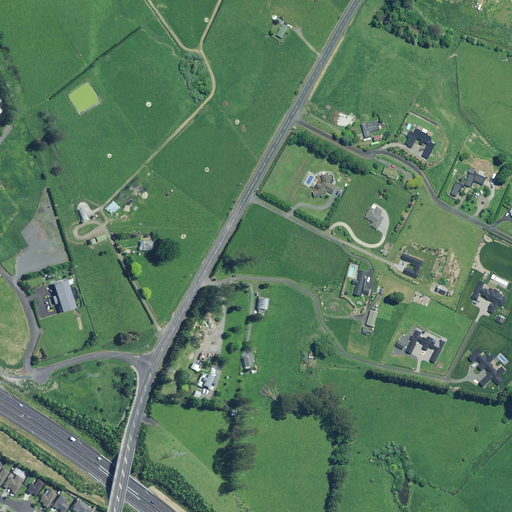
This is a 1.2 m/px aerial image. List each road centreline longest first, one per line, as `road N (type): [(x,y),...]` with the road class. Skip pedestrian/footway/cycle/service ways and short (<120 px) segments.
road 1 (secondary): [(154,363),(290,117)]
road 2 (residential): [(290,117),(356,151),(399,157),(437,200),(511,239)]
road 3 (motorway): [(0,394),(166,511)]
road 4 (motorway): [(148,511),(0,407)]
road 5 (secondary): [(113,511),(154,363)]
road 6 (secondary): [(290,117),(357,0)]
